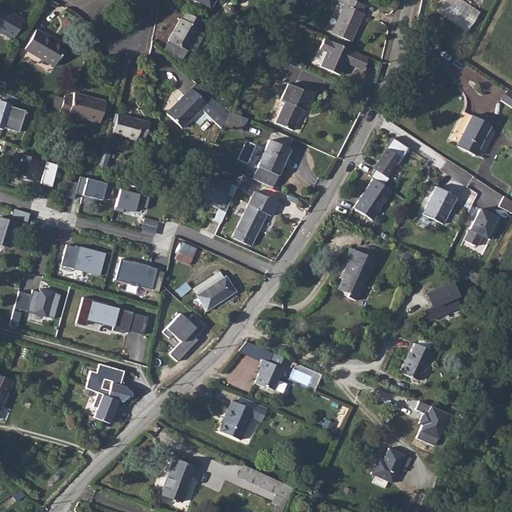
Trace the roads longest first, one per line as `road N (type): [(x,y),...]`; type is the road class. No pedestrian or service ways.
road 1 (unclassified): [(275,275),(220,349),(54,511)]
road 2 (unclassified): [(409,0),(383,88),(327,199),(275,275)]
road 3 (residential): [(275,275),(188,235),(138,241),(0,202)]
road 4 (unknown): [(425,272),(379,349),(242,319)]
road 5 (residential): [(86,3),(111,44),(139,44),(143,0)]
